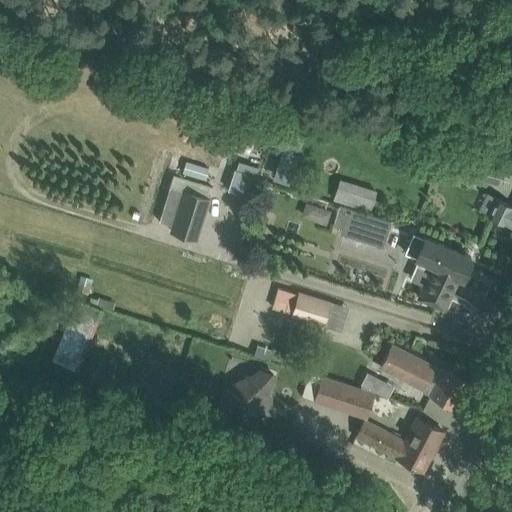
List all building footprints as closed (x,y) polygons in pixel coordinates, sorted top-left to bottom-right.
[(437,149),(433,166),(500,182),(504,166),(437,149)] [(186,160),(182,172),(205,178),(208,167),(186,160)] [(235,192),(240,172),(227,168),(222,188),(235,192)] [(168,231),(197,239),(212,187),(172,175),(159,221),(170,224),(168,231)] [(362,188),(356,207),(368,210),(374,191),(362,188)] [(511,205),(497,197),(489,213),(511,225),(511,223),(511,205)] [(308,199),(302,214),(329,222),(334,207),(308,199)] [(390,220),(339,204),(333,224),(341,226),(339,231),(382,245),(390,220)] [(413,233),(405,252),(416,257),(433,264),(419,297),(444,307),(458,275),(463,277),(471,257),(453,249),(425,237),(413,233)] [(76,290),(88,293),(92,278),(81,275),(76,290)] [(279,287),(273,307),(292,313),(291,315),(322,325),(329,300),(299,291),(298,293),(279,287)] [(79,299),(54,360),(78,370),(103,309),(79,299)] [(396,373),(403,377),(431,392),(430,395),(436,399),(454,408),(468,381),(450,372),(444,368),(391,341),(380,365),(396,373)] [(268,358),(271,349),(256,344),(253,354),(268,359),(268,358)] [(272,348),(271,349),(268,358),(281,362),(284,352),(272,348)] [(225,385),(221,401),(240,413),(249,410),(270,413),(273,396),(269,395),(277,374),(270,368),(248,369),(225,385)] [(368,370),(362,382),(377,390),(383,378),(368,370)] [(309,372),(302,394),(313,398),(312,399),(366,417),(374,394),(309,372)] [(356,435),(388,452),(386,456),(394,461),(397,456),(411,463),(410,465),(412,466),(413,465),(422,469),(442,430),(417,417),(405,440),(364,419),(356,435)] [(279,441),(287,457),(309,446),(300,430),(279,441)]
